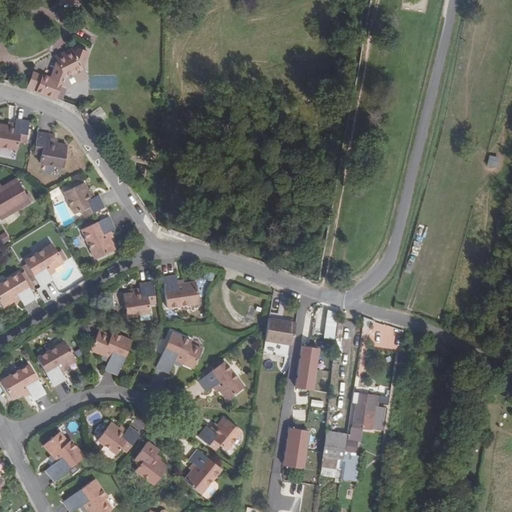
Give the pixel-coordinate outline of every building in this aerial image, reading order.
[(82,0),(58,0),(61,11),(84,5),(82,0)] [(84,67),(89,52),(77,47),(53,57),(49,75),(33,70),(27,88),(55,99),(61,86),(67,88),(88,78),(84,67)] [(87,114),(91,125),(104,120),(100,109),(87,114)] [(20,136),(27,137),(30,119),(16,117),(15,122),(15,128),(8,127),(0,125),(0,145),(18,148),(19,141),(20,136)] [(41,148),(40,153),(39,161),(63,165),(67,144),(56,142),(55,142),(55,144),(49,143),(50,137),(51,133),(38,130),(35,147),(41,148)] [(489,156),(487,166),(497,168),(499,157),(489,156)] [(0,190),(0,217),(29,200),(15,178),(1,186),(0,186),(1,189),(0,190)] [(85,206),(89,213),(105,205),(98,192),(95,194),(89,197),(87,192),(88,191),(88,190),(83,180),(64,190),(74,212),(81,208),(85,206)] [(89,197),(95,194),(91,188),(88,190),(88,191),(87,192),(89,197)] [(99,230),(102,229),(106,226),(101,214),(73,227),(87,257),(106,248),(101,236),(99,230)] [(409,256),(419,259),(427,236),(416,233),(409,256)] [(46,271),(51,268),(61,261),(49,244),(23,261),(40,286),(50,279),(48,274),(46,271)] [(411,273),(414,263),(408,261),(405,272),(411,273)] [(31,287),(22,272),(20,270),(0,281),(0,299),(3,304),(14,298),(19,295),(22,298),(25,303),(36,296),(31,287)] [(23,271),(32,286),(33,284),(25,270),(23,271)] [(32,286),(23,271),(22,272),(31,287),(32,286)] [(178,282),(178,279),(177,273),(163,275),(167,305),(199,301),(197,279),(185,281),(178,282)] [(135,291),(132,291),(123,292),(126,314),(150,311),(149,302),(156,301),(153,279),(139,281),(140,286),(140,292),(135,293),(135,291)] [(266,341),(280,344),(292,346),(296,323),(269,319),(266,341)] [(111,353),(108,360),(105,368),(118,373),(131,339),(111,331),(110,334),(98,329),(93,340),(90,348),(103,354),(104,351),(111,353)] [(182,358),(181,361),(194,366),(202,347),(190,342),(191,338),(171,330),(156,366),(169,372),(173,362),(176,356),(182,358)] [(60,368),(65,365),(76,358),(66,339),(38,356),(54,384),(66,378),(62,372),(60,368)] [(313,393),(320,348),(301,345),(294,390),(313,393)] [(102,357),(108,360),(111,353),(104,351),(103,354),(102,357)] [(180,364),(181,361),(182,358),(176,356),(173,362),(180,364)] [(216,383),(220,387),(227,397),(244,385),(225,358),(212,368),(204,375),(198,379),(206,390),(212,386),(216,383)] [(29,387),(31,391),(35,398),(46,392),(31,362),(3,377),(12,396),(23,390),(29,387)] [(204,375),(212,368),(210,366),(202,372),(204,375)] [(215,391),(220,387),(216,383),(212,386),(215,391)] [(356,405),(353,428),(362,429),(361,431),(369,432),(369,430),(371,430),(375,398),(366,397),(367,396),(358,395),(357,396),(355,395),(353,404),(356,405)] [(219,442),(221,444),(228,449),(243,432),(227,417),(220,426),(219,426),(220,428),(216,432),(213,429),(209,425),(200,436),(213,447),(219,442)] [(124,444),(130,448),(141,434),(130,427),(127,431),(123,436),(119,432),(121,431),(119,430),(111,423),(98,440),(117,454),(122,448),(124,444)] [(61,452),(56,455),(47,461),(53,473),(87,453),(76,436),(73,437),(67,426),(49,436),(55,447),(55,448),(58,446),(61,452)] [(361,431),(362,429),(353,428),(350,427),(349,437),(360,439),(361,431)] [(282,468),(304,471),(309,431),(287,429),(282,468)] [(346,434),(325,431),(320,467),(335,470),(336,461),(343,461),(346,434)] [(145,458),(142,462),(137,468),(157,483),(169,466),(160,459),(159,459),(158,461),(154,457),(157,452),(160,449),(149,440),(139,454),(145,458)] [(216,450),(221,444),(219,442),(213,447),(216,450)] [(127,452),(130,448),(124,444),(122,448),(127,452)] [(52,448),(56,455),(61,452),(58,446),(55,448),(55,447),(52,448)] [(198,466),(194,470),(185,480),(200,494),(223,468),(200,448),(190,459),(195,463),(198,466)] [(162,456),(157,452),(154,457),(158,461),(159,459),(160,459),(162,456)] [(136,458),(142,462),(145,458),(139,454),(136,458)] [(87,509),(88,510),(89,511),(105,511),(112,508),(104,497),(107,495),(95,478),(63,501),(71,511),(79,506),(85,502),(89,508),(87,509)] [(83,511),(85,511),(88,510),(87,509),(89,508),(85,502),(79,506),(83,511)]
